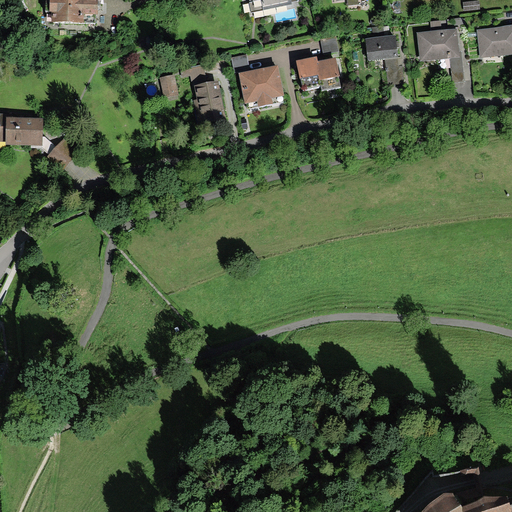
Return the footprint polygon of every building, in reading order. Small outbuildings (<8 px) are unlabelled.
[(93,0),(57,0),(57,28),(91,29),(91,16),(104,16),(104,2),(94,2),(93,0)] [(250,0),(253,12),(288,6),(287,2),(286,0),(250,0)] [(478,11),(477,2),(462,3),(463,12),(478,11)] [(511,56),(511,29),(476,33),(478,59),(511,56)] [(449,60),(460,59),(458,32),(417,36),(419,62),(449,60)] [(398,58),(395,37),(365,41),(368,62),(384,60),(398,58)] [(336,38),(321,41),(324,56),(339,53),(336,38)] [(248,71),(245,57),(230,60),(233,75),(248,71)] [(398,58),(384,60),(388,82),(388,86),(404,84),(402,67),(399,67),(398,58)] [(342,88),(336,60),(325,62),(319,64),(318,59),(296,64),(302,92),(320,88),(321,92),(342,88)] [(451,85),(462,84),(460,59),(449,60),(451,85)] [(204,66),(181,72),(182,78),(192,76),(193,83),(207,80),(204,66)] [(284,100),(277,71),(238,80),(244,108),(257,106),(259,113),(273,109),(271,103),(284,100)] [(174,77),(159,80),(162,98),(178,96),(174,77)] [(220,86),(194,89),(200,126),(225,122),(220,86)] [(11,116),(0,115),(0,142),(4,143),(4,147),(43,148),(43,140),(43,120),(11,119),(11,116)] [(65,140),(48,157),(61,170),(78,153),(65,140)] [(476,471),(460,471),(460,478),(470,478),(470,480),(478,506),(485,504),(478,479),(476,471)] [(461,511),(453,502),(445,501),(430,511),(461,511)] [(511,511),(508,503),(485,504),(478,506),(466,511),(511,511)]
